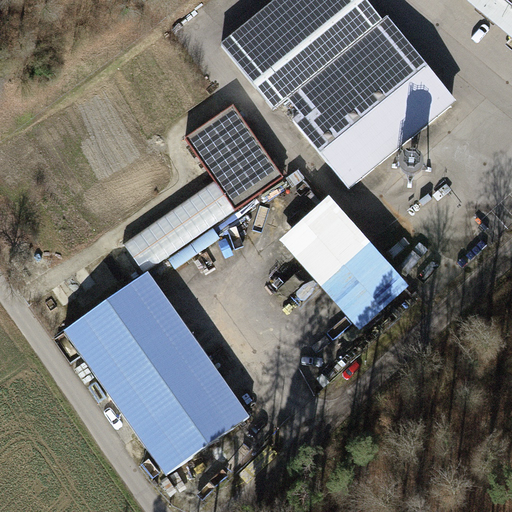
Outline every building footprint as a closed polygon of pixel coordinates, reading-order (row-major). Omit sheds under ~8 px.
[(454,105),(362,0),(280,0),(235,37),(295,117),(288,123),(344,193),(454,105)] [(511,0),(491,0),(511,17),(511,0)] [(145,274),(284,178),(234,106),(185,140),(215,182),(124,244),(145,274)] [(291,245),(359,321),(402,284),(334,207),(291,245)] [(149,273),(65,332),(168,477),(251,419),(149,273)]
